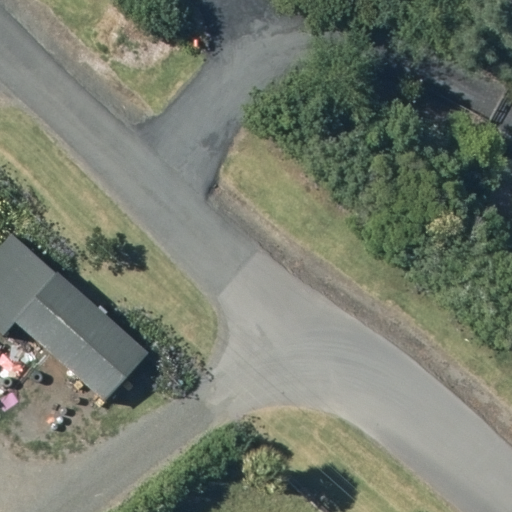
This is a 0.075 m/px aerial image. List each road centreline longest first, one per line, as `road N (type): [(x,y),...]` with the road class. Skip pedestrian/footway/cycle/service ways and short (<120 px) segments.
road 1 (residential): [(14,0),(511,488)]
road 2 (track): [(65,511),(325,304)]
